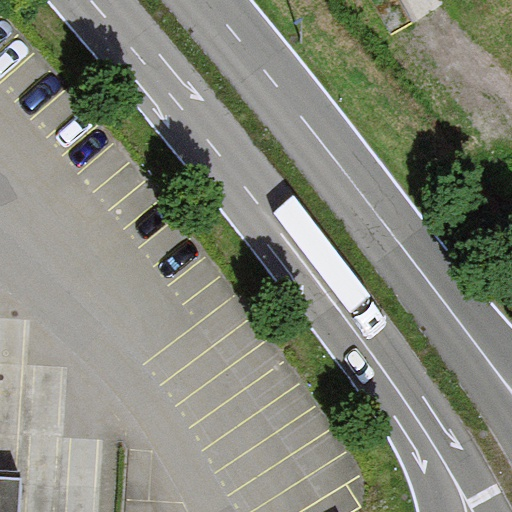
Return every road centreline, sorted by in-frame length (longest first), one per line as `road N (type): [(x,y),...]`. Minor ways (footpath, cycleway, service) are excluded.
road 1 (secondary): [(94,0),(308,262),(460,487)]
road 2 (secondary): [(466,330),(209,0)]
road 3 (residential): [(0,254),(161,410),(218,511)]
